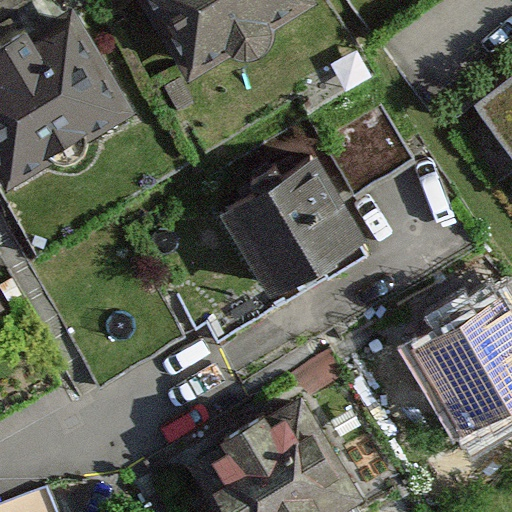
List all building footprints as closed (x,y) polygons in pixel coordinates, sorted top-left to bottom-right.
[(142,0),(187,72),(307,0),(142,0)] [(68,13),(0,52),(0,164),(12,185),(133,122),(68,13)] [(511,73),(476,101),(511,151),(511,73)] [(314,142),(221,194),(278,285),(366,232),(314,142)] [(511,284),(422,339),(481,436),(511,419),(511,284)] [(196,448),(232,511),(344,511),(372,497),(308,385),(196,448)]
